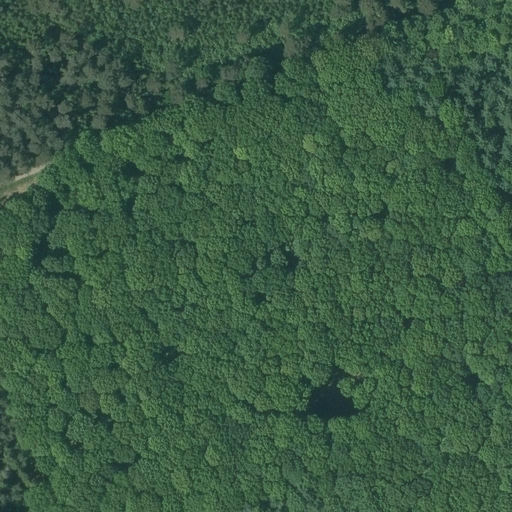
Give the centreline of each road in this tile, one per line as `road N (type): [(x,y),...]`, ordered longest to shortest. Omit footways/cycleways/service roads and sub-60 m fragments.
road 1 (track): [(509,0),(0,190)]
road 2 (track): [(0,298),(48,511)]
